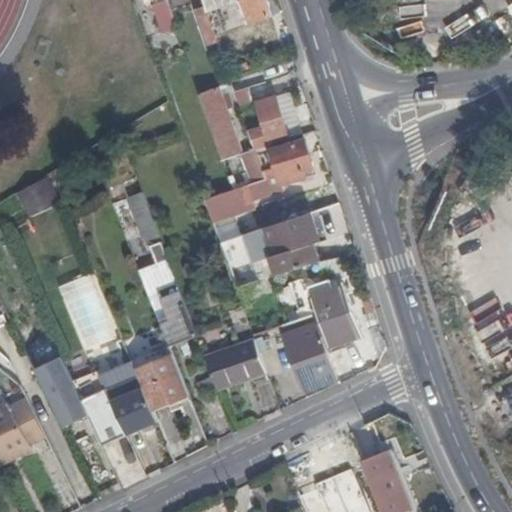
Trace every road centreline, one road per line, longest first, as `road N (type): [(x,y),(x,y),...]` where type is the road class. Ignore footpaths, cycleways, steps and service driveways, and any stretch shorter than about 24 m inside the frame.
road 1 (unclassified): [(132,511),(312,417),(415,374)]
road 2 (tertiary): [(347,126),(415,374)]
road 3 (unclassified): [(511,74),(440,111),(347,126)]
road 4 (tertiary): [(415,374),(474,511)]
road 5 (tertiary): [(308,0),(347,126)]
